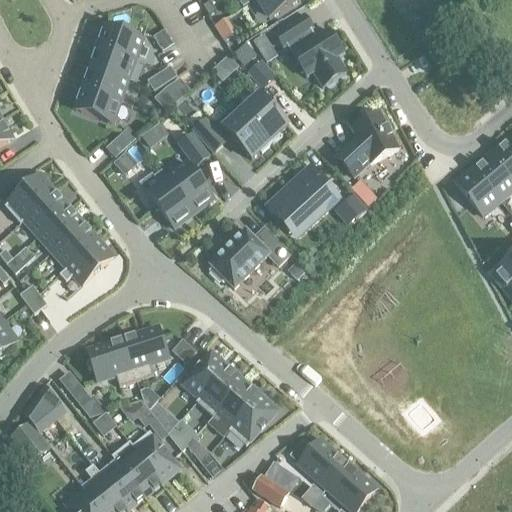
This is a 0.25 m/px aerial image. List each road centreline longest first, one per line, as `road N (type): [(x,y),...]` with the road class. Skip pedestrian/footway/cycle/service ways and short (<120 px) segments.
road 1 (residential): [(382,62),(165,277)]
road 2 (residential): [(165,277),(66,340),(0,416)]
road 3 (residential): [(319,402),(165,277)]
road 4 (residential): [(382,62),(436,142),(467,145),(511,112)]
road 5 (residential): [(319,402),(186,511)]
road 6 (residential): [(165,277),(64,144)]
road 7 (residential): [(433,499),(319,402)]
